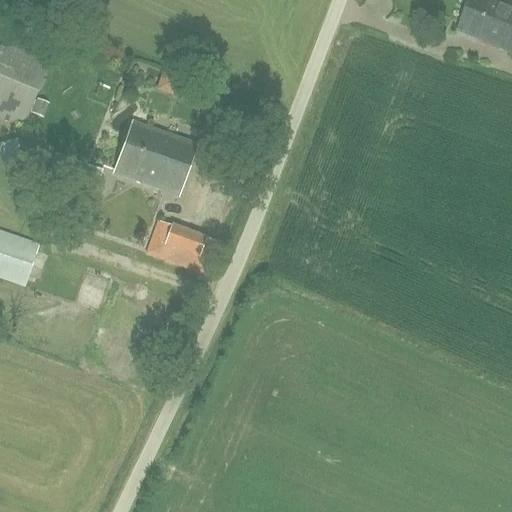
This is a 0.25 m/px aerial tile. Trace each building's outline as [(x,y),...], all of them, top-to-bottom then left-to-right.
[(486,43),(503,3),(495,0),(471,0),(459,32),(486,43)] [(511,6),(503,3),(486,43),(511,53),(511,6)] [(0,119),(23,129),(52,60),(0,38),(0,119)] [(198,86),(165,75),(159,95),(191,106),(198,86)] [(179,197),(197,147),(133,124),(115,174),(179,197)] [(0,150),(10,192),(27,188),(16,140),(0,143),(0,150)] [(71,215),(87,221),(103,171),(88,166),(60,157),(47,195),(59,199),(53,215),(65,219),(71,202),(75,204),(71,215)] [(205,277),(217,245),(159,223),(147,256),(205,277)] [(0,280),(25,290),(40,246),(0,231),(0,280)] [(121,332),(137,336),(142,319),(125,315),(121,332)]
